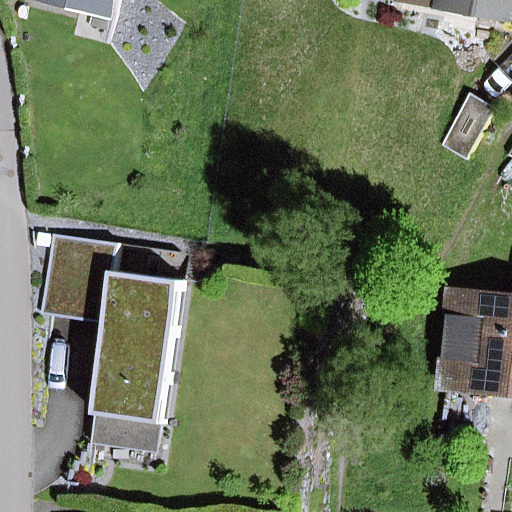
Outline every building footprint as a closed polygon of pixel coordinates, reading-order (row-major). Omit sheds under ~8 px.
[(54,0),(118,16),(121,0),(54,0)] [(511,0),(445,0),(445,7),(511,18),(511,0)] [(443,146),(469,161),(499,109),(473,94),(443,146)] [(56,236),(47,296),(114,305),(112,325),(98,416),(167,426),(188,283),(119,273),(123,245),(56,236)] [(44,315),(112,325),(114,305),(47,296),(44,315)] [(511,301),(457,296),(447,380),(480,384),(479,389),(511,392),(511,301)] [(94,445),(163,455),(167,426),(98,416),(94,445)]
